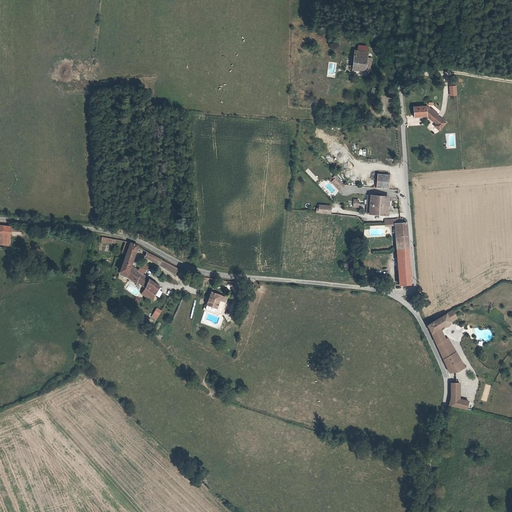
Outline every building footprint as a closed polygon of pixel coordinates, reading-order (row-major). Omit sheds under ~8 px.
[(353,47),(352,66),(366,68),(368,54),(365,54),(366,49),(353,47)] [(436,116),(425,107),(412,108),(412,117),(425,117),(431,122),(432,121),(436,116)] [(440,120),(436,116),(432,121),(436,124),(440,120)] [(445,123),(440,119),(440,120),(436,124),(434,127),(439,131),(445,123)] [(309,169),(306,171),(316,181),(318,179),(309,169)] [(389,174),(376,173),(375,187),(388,189),(389,174)] [(345,185),(337,176),(334,178),(331,181),(339,190),(345,185)] [(387,196),(370,194),(369,213),(385,215),(387,196)] [(317,208),(316,212),(330,214),(331,205),(319,204),(319,208),(317,208)] [(395,249),(397,274),(409,274),(406,222),(401,223),(401,218),(384,220),(384,224),(397,224),(398,248),(395,249)] [(10,225),(5,225),(3,238),(0,237),(0,243),(9,245),(10,225)] [(131,265),(132,263),(137,246),(129,244),(124,263),(131,265)] [(162,261),(153,256),(149,263),(158,268),(162,261)] [(169,264),(162,261),(158,268),(165,271),(169,264)] [(148,283),(131,268),(131,265),(124,263),(120,274),(127,276),(128,277),(136,283),(146,292),(148,283)] [(179,270),(169,264),(165,271),(175,277),(179,270)] [(127,276),(120,274),(119,276),(126,279),(134,286),(136,283),(128,277),(127,276)] [(409,274),(397,274),(398,285),(404,285),(410,285),(409,274)] [(151,296),(146,292),(142,298),(151,305),(155,299),(151,296)] [(228,299),(213,293),(207,305),(206,309),(215,313),(221,316),(226,305),(225,305),(226,304),(228,299)] [(207,305),(206,305),(204,310),(216,315),(216,314),(206,309),(207,305)] [(156,320),(162,311),(157,307),(151,317),(156,320)] [(454,319),(450,310),(426,324),(446,374),(454,372),(460,369),(449,348),(444,350),(439,341),(442,340),(437,329),(454,319)] [(458,383),(449,383),(450,391),(448,405),(465,409),(467,400),(458,399),(458,383)] [(484,384),(481,400),(487,402),(490,385),(484,384)]
